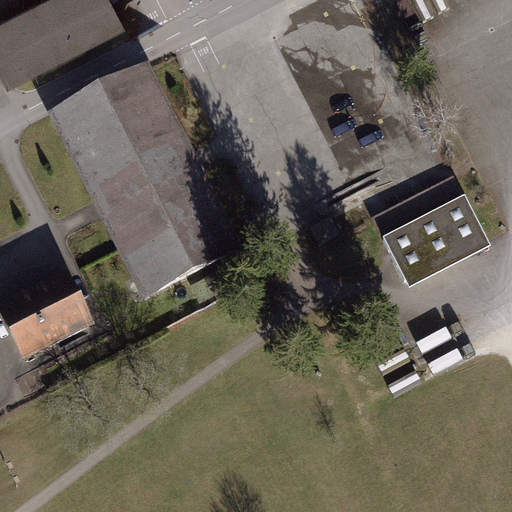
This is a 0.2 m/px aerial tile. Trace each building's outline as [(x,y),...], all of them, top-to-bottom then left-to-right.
[(98,0),(42,0),(0,19),(0,69),(5,80),(113,31),(98,0)] [(144,65),(48,112),(137,292),(233,245),(144,65)] [(456,178),(374,219),(410,290),(491,249),(456,178)] [(312,230),(321,247),(342,235),(332,218),(312,230)] [(67,271),(0,303),(0,307),(22,354),(91,321),(67,271)]
